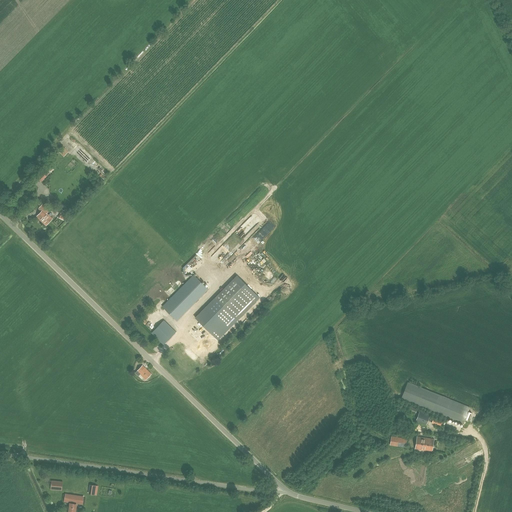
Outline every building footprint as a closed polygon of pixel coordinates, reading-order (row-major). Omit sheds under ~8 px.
[(280,193),(274,198),(279,203),(284,198),(280,193)] [(46,225),(52,219),(46,213),(49,210),(43,204),(39,208),(42,211),(37,216),(46,225)] [(257,252),(269,239),(267,237),(255,251),(257,252)] [(192,259),(197,264),(202,259),(197,255),(192,259)] [(194,274),(184,284),(199,299),(209,289),(194,274)] [(237,275),(215,297),(238,320),(260,298),(237,275)] [(199,299),(184,284),(162,306),(177,321),(199,299)] [(238,320),(215,297),(195,318),(218,340),(238,320)] [(157,328),(152,333),(163,344),(168,339),(157,328)] [(188,370),(200,356),(194,351),(182,365),(188,370)] [(140,374),(146,379),(151,374),(143,365),(137,371),(135,373),(138,376),(140,374)] [(470,407),(407,382),(401,399),(463,424),(470,407)] [(426,425),(430,415),(419,411),(416,421),(426,425)] [(442,427),(444,422),(433,418),(431,423),(442,427)] [(400,436),(407,433),(401,420),(394,423),(400,436)] [(406,447),(406,442),(407,439),(391,436),(391,440),(390,445),(406,447)] [(432,451),(434,439),(417,436),(415,449),(432,451)] [(61,490),(62,487),(62,482),(52,481),(51,489),(61,490)] [(98,485),(90,484),(88,493),(96,495),(98,485)]
